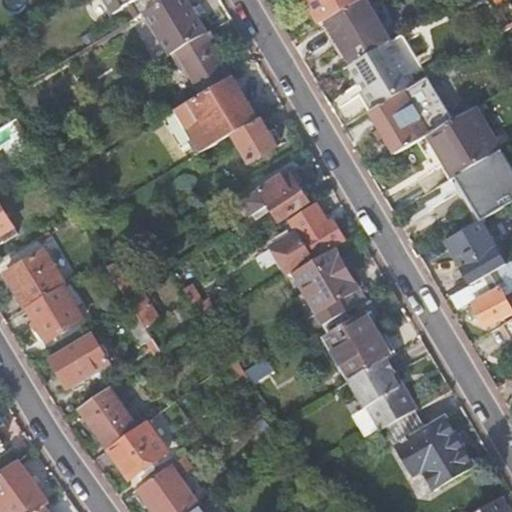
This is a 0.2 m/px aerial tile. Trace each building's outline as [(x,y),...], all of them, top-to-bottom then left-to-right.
[(107,0),(115,12),(130,4),(138,16),(147,11),(164,0),(107,0)] [(187,0),(164,0),(147,11),(172,54),(177,51),(207,33),(187,0)] [(305,0),(311,8),(325,0),(305,0)] [(381,0),(360,0),(326,20),(351,64),(401,34),(381,0)] [(511,0),(497,7),(506,27),(511,24),(511,0)] [(401,34),(351,64),(350,64),(375,107),(404,90),(439,70),(414,27),(401,34)] [(511,31),(503,36),(510,47),(511,45),(511,31)] [(207,33),(177,51),(203,94),(232,76),(207,33)] [(203,94),(194,99),(219,142),(233,134),(258,119),(232,76),(203,94)] [(375,107),(371,110),(395,154),(418,140),(430,133),(404,90),(375,107)] [(430,133),(418,140),(435,169),(448,161),(457,176),(501,149),(476,106),(430,133)] [(258,119),(233,134),(250,163),(279,145),(262,117),(258,119)] [(511,167),(501,149),(457,176),(482,219),(511,200),(511,167)] [(291,172),(245,201),(254,215),(271,204),(282,221),(310,202),(308,200),(310,194),(305,188),(300,186),(291,172)] [(0,201),(0,233),(2,233),(6,239),(18,232),(0,201)] [(318,203),(291,220),(298,230),(272,246),(290,275),(295,272),(316,259),(315,257),(346,239),(335,219),(335,220),(329,223),(324,214),(318,203)] [(481,219),(446,240),(471,283),(497,268),(506,262),(481,219)] [(246,250),(255,244),(243,224),(234,230),(235,232),(246,250)] [(316,259),(295,272),(325,323),(367,299),(337,247),(316,259)] [(5,273),(26,308),(28,307),(63,285),(66,284),(45,250),(5,273)] [(123,257),(108,266),(134,308),(146,326),(160,317),(123,257)] [(471,283),(464,287),(467,293),(487,281),(490,287),(504,279),(497,268),(471,283)] [(63,285),(28,307),(49,341),(84,320),(63,285)] [(499,289),(473,303),(485,325),(511,310),(499,289)] [(326,336),(351,378),(388,356),(391,354),(367,312),(326,336)] [(511,316),(498,325),(509,342),(511,339),(511,316)] [(191,321),(155,341),(161,350),(196,330),(191,321)] [(93,332),(52,357),(69,387),(111,363),(93,332)] [(351,378),(350,378),(366,407),(363,408),(377,432),(386,427),(416,409),(418,408),(406,386),(397,371),(388,356),(351,378)] [(110,386),(80,407),(109,448),(139,426),(110,386)] [(416,409),(386,427),(413,473),(423,467),(435,488),(474,465),(445,415),(426,426),(416,409)] [(139,426),(109,448),(130,477),(168,450),(147,420),(139,426)] [(193,467),(184,455),(172,464),(139,488),(155,511),(191,511),(200,506),(201,505),(180,476),(193,467)] [(19,459),(0,472),(0,501),(7,511),(34,511),(44,505),(49,502),(19,459)] [(501,499),(478,511),(505,511),(508,511),(501,499)]
